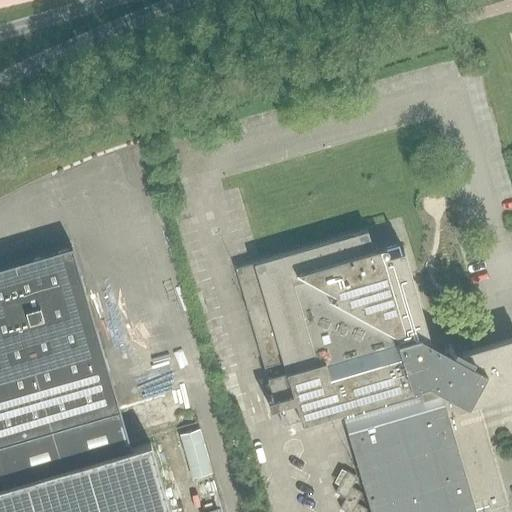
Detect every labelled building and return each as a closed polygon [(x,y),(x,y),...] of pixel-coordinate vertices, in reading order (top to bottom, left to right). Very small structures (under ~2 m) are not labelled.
[(511,339),(472,351),(465,353),(446,343),(443,347),(430,340),(404,250),(401,250),(398,241),(372,248),(367,229),(235,268),(273,399),(271,399),(270,400),(269,400),(269,401),(268,402),(268,403),(269,405),(270,406),(271,407),(272,407),(273,407),(277,406),(282,425),(338,409),(340,416),(344,418),(343,419),(370,511),(475,511),(473,502),(486,498),(490,508),(506,503),(476,400),(511,389),(511,339)] [(73,246),(70,247),(0,267),(0,474),(129,436),(73,246)] [(179,434),(192,478),(212,472),(200,429),(179,434)] [(0,511),(170,511),(150,443),(132,448),(129,436),(0,474),(0,511)] [(347,471),(335,492),(346,498),(351,488),(357,477),(347,471)] [(346,498),(340,509),(346,511),(351,511),(356,504),(362,493),(351,488),(346,498)] [(204,507),(205,511),(222,511),(220,503),(204,507)]
